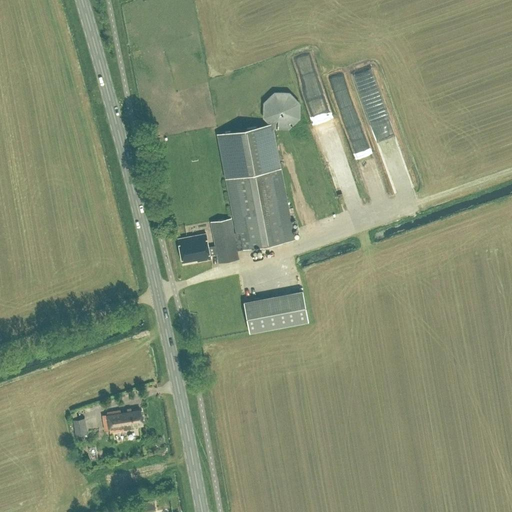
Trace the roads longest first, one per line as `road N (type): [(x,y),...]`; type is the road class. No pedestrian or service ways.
road 1 (secondary): [(158,293),(81,0)]
road 2 (secondary): [(201,511),(158,293)]
road 3 (track): [(352,233),(511,176)]
road 4 (unclassified): [(158,293),(0,350)]
